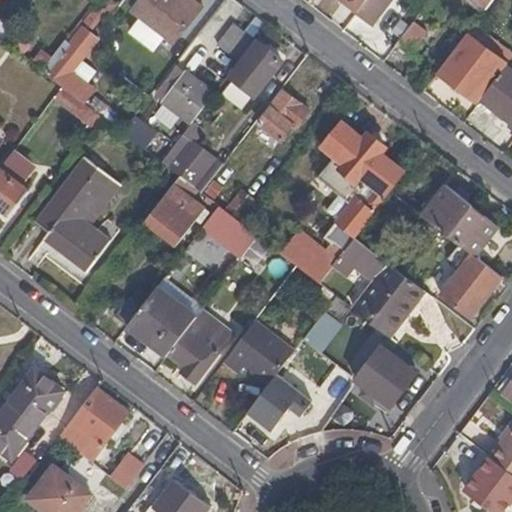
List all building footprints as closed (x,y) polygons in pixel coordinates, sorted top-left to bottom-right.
[(159,42),(165,33),(177,41),(203,6),(195,0),(140,0),(134,9),(148,19),(141,28),(159,42)] [(366,0),(343,0),(344,0),(343,2),(357,13),(366,0)] [(391,0),(366,0),(357,13),(356,14),(372,26),(391,0)] [(414,21),(397,44),(409,54),(427,31),(414,21)] [(240,61),(257,40),(236,23),(220,44),(240,61)] [(46,65),(41,71),(59,84),(97,39),(83,28),(51,69),(46,65)] [(9,32),(2,41),(4,42),(8,45),(15,36),(9,32)] [(283,61),(258,42),(232,77),(256,95),(283,61)] [(456,69),(448,80),(460,89),(454,96),(472,110),(506,64),(483,47),(463,74),(456,69)] [(42,50),(32,64),(41,71),(46,65),(52,57),(42,50)] [(482,100),(511,122),(511,72),(506,68),(482,100)] [(193,122),(194,121),(216,93),(186,70),(163,100),(193,122)] [(101,116),(62,87),(53,98),(93,128),(101,116)] [(259,127),(267,134),(270,130),(277,135),(274,139),(279,143),(282,139),(283,141),(295,126),(297,128),(310,110),(285,90),(260,122),(262,124),(259,127)] [(136,116),(125,135),(152,150),(163,131),(136,116)] [(193,122),(162,162),(180,176),(196,189),(201,193),(224,165),(194,142),(204,129),(194,121),(193,122)] [(333,178),(337,181),(371,136),(367,133),(362,139),(341,123),(322,149),(343,165),(333,178)] [(371,136),(337,181),(364,202),(363,203),(364,204),(351,220),(363,229),(376,212),(388,197),(385,195),(404,171),(380,153),(385,147),(371,136)] [(249,184),(271,160),(261,150),(239,174),(249,184)] [(212,201),(215,203),(246,162),(233,152),(224,165),(201,193),(206,197),(212,201)] [(36,223),(49,233),(56,239),(51,244),(89,273),(113,241),(92,224),(122,185),(86,158),(36,223)] [(0,169),(0,208),(9,216),(29,191),(0,169)] [(180,176),(146,221),(176,245),(198,217),(202,221),(209,211),(190,197),(196,189),(180,176)] [(465,247),(473,253),(477,256),(499,226),(447,187),(424,217),(429,220),(465,247)] [(388,197),(376,212),(388,222),(397,209),(404,201),(392,192),(388,197)] [(404,201),(397,209),(423,229),(429,220),(424,217),(404,201)] [(220,207),(203,229),(242,260),(246,254),(256,241),(259,236),(240,223),(220,207)] [(429,220),(423,229),(458,256),(465,247),(429,220)] [(56,239),(49,233),(44,239),(51,244),(56,239)] [(294,237),(281,253),(297,266),(321,284),(347,250),(335,241),(322,259),(294,237)] [(256,241),(246,254),(257,263),(267,249),(256,241)] [(472,317),(503,276),(477,256),(473,253),(467,262),(463,258),(458,264),(463,267),(442,294),(472,317)] [(382,277),(356,310),(390,336),(426,290),(391,264),(381,256),(371,269),(382,277)] [(144,306),(128,327),(167,357),(170,353),(197,318),(158,288),(144,306)] [(352,307),(336,295),(327,307),(343,319),(352,307)] [(116,318),(128,327),(144,306),(132,297),(116,318)] [(197,318),(170,353),(187,366),(182,372),(196,382),(232,334),(202,311),(197,318)] [(256,320),(225,362),(239,373),(245,365),(270,383),(276,375),(295,350),(256,320)] [(416,372),(381,346),(355,379),(390,406),(416,372)] [(61,389),(34,369),(0,413),(0,449),(10,457),(61,389)] [(313,402),(276,375),(270,383),(247,415),(272,433),(288,410),(301,419),(313,402)] [(511,381),(503,393),(511,399),(511,381)] [(97,387),(58,437),(79,453),(92,437),(103,445),(129,411),(97,387)] [(313,421),(323,426),(337,400),(327,395),(313,421)] [(511,418),(498,438),(501,440),(511,425),(511,418)] [(490,456),(491,456),(511,472),(511,425),(501,440),(490,456)] [(126,489),(143,467),(129,456),(112,479),(126,489)] [(493,511),(504,511),(511,501),(511,472),(491,456),(465,490),(493,511)] [(44,511),(77,511),(91,494),(54,465),(27,499),(44,511)] [(206,511),(212,505),(175,477),(153,506),(160,511),(206,511)]
